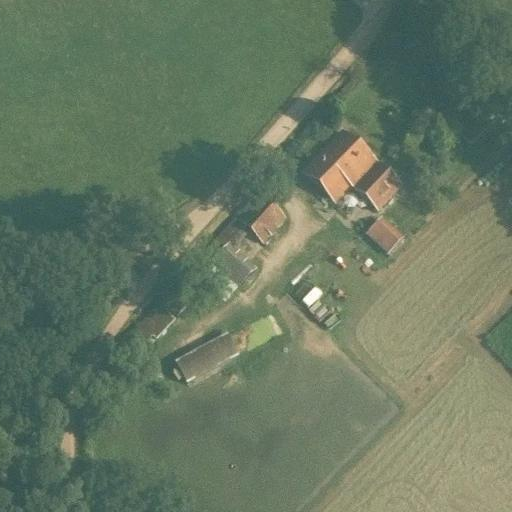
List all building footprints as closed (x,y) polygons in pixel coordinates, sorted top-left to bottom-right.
[(335,206),(351,189),(361,177),(365,181),(377,167),(340,133),(301,174),(335,206)] [(361,177),(351,189),(376,212),(399,188),(377,167),(365,181),(361,177)] [(197,278),(224,303),(254,271),(233,251),(249,233),(263,246),(285,221),(261,197),(207,249),(218,258),(197,278)] [(365,235),(387,257),(402,241),(381,219),(365,235)] [(167,311),(177,319),(204,288),(195,280),(167,311)] [(156,306),(122,341),(135,353),(160,330),(164,333),(174,322),(156,306)] [(235,336),(181,365),(193,387),(247,358),(235,336)]
